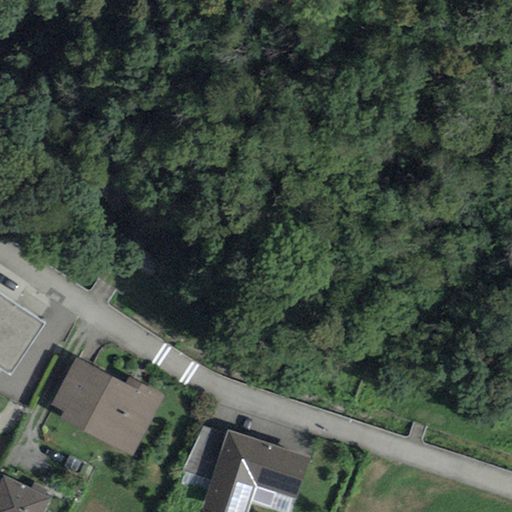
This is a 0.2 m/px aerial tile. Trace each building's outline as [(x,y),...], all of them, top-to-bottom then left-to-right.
[(0,368),(11,375),(42,327),(0,300),(0,368)] [(152,395),(77,359),(57,399),(132,435),(152,395)] [(206,481),(220,429),(203,424),(188,477),(206,481)] [(229,437),(206,509),(216,511),(247,511),(255,487),(295,499),(306,461),(229,437)] [(33,511),(42,495),(7,477),(0,490),(0,511),(33,511)]
